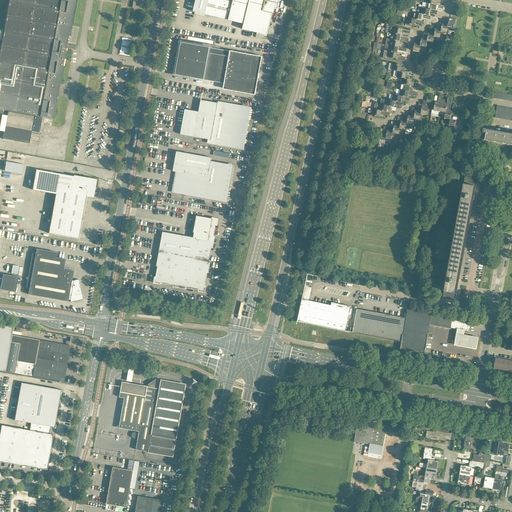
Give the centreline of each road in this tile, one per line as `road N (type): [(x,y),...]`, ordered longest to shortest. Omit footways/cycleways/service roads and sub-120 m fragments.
road 1 (secondary): [(265,349),(343,0)]
road 2 (secondary): [(321,0),(237,346)]
road 3 (tertiary): [(99,323),(158,0)]
road 4 (tertiary): [(259,373),(473,407)]
road 5 (tertiary): [(476,393),(265,349)]
road 6 (unclassified): [(68,491),(98,334)]
road 7 (secondary): [(233,365),(200,511)]
road 8 (residential): [(511,201),(486,196),(470,289),(494,296)]
road 9 (secondary): [(229,511),(259,373)]
road 10 (tertiary): [(237,346),(99,323)]
road 11 (tertiary): [(98,334),(233,365)]
